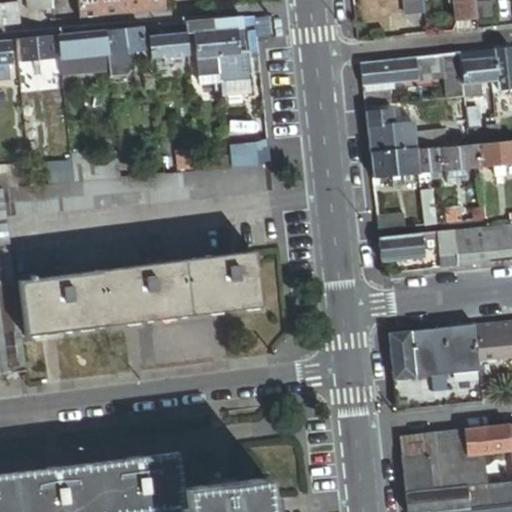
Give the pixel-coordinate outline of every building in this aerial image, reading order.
[(26,0),(28,12),(53,10),(51,0),(26,0)] [(165,10),(164,0),(77,0),(79,19),(165,10)] [(423,0),(405,0),(407,15),(425,13),(423,0)] [(478,20),(475,0),(453,0),(456,23),(478,20)] [(0,26),(11,26),(10,12),(0,13),(0,26)] [(235,30),(234,19),(213,21),(214,32),(235,30)] [(214,32),(213,21),(201,22),(202,33),(214,32)] [(202,33),(201,22),(185,24),(186,35),(188,57),(194,57),(191,34),(202,33)] [(161,33),(160,26),(147,28),(147,38),(161,37),(161,33)] [(144,51),(142,28),(104,32),(106,54),(144,51)] [(241,29),(235,30),(237,51),(243,51),(241,29)] [(237,51),(235,30),(214,32),(216,58),(238,56),(237,51)] [(106,54),(104,32),(57,36),(59,59),(64,58),(106,54)] [(216,58),(214,32),(202,33),(191,34),(194,57),(194,61),(216,58)] [(188,57),(186,35),(167,36),(161,37),(147,38),(150,61),(163,59),(169,59),(188,57)] [(55,59),(53,37),(15,40),(18,63),(55,59)] [(11,64),(9,41),(0,42),(0,64),(9,64),(11,64)] [(499,91),(511,89),(511,61),(511,49),(494,50),(495,58),(496,68),(493,73),(494,80),(491,80),(492,81),(497,81),(499,91)] [(461,62),(495,58),(494,50),(460,54),(461,62)] [(243,51),(237,51),(238,56),(216,58),(218,76),(218,83),(246,80),(243,51)] [(462,71),(461,62),(460,54),(416,59),(417,76),(462,71)] [(218,76),(216,58),(194,61),(196,78),(218,76)] [(463,85),(481,82),(492,81),(491,80),(494,80),(493,73),(496,68),(495,58),(461,62),(462,71),(463,85)] [(361,64),(363,87),(418,81),(417,76),(416,59),(361,64)] [(0,81),(11,81),(9,64),(0,64),(0,81)] [(463,85),(462,71),(417,76),(418,81),(444,78),(447,100),(465,98),(463,85)] [(143,91),(153,90),(151,72),(141,73),(143,91)] [(418,81),(363,87),(364,94),(390,91),(419,88),(418,81)] [(482,96),(481,82),(463,85),(465,98),(482,96)] [(365,109),(392,106),(390,91),(364,94),(365,109)] [(479,105),(466,106),(468,129),(482,127),(479,105)] [(370,155),(417,150),(416,135),(415,125),(395,127),(393,111),(366,113),(370,155)] [(488,143),(500,142),(498,129),(487,130),(488,143)] [(438,148),(443,148),(441,132),(416,135),(417,150),(438,148)] [(511,140),(500,142),(488,143),(478,144),(480,167),(494,165),(495,177),(505,176),(504,164),(511,163),(511,140)] [(480,167),(478,144),(443,148),(438,148),(440,171),(480,167)] [(440,171),(438,148),(417,150),(420,172),(430,172),(437,171),(440,171)] [(420,172),(417,150),(370,155),(373,179),(420,174),(420,172)] [(198,170),(197,154),(179,156),(180,171),(198,170)] [(87,155),(68,157),(69,166),(88,164),(87,155)] [(88,164),(69,166),(71,184),(117,180),(115,162),(88,164)] [(264,192),(261,166),(199,172),(117,180),(71,184),(17,189),(7,190),(9,216),(264,192)] [(16,168),(0,169),(0,191),(3,191),(7,190),(17,189),(16,168)] [(431,179),(430,172),(420,172),(420,174),(420,180),(431,179)] [(61,175),(46,177),(47,186),(62,184),(61,175)] [(0,242),(9,242),(3,191),(0,191),(0,242)] [(425,226),(437,225),(433,191),(422,193),(425,226)] [(460,211),(445,213),(446,224),(462,222),(460,211)] [(378,231),(404,228),(402,215),(377,217),(378,231)] [(455,230),(457,256),(458,267),(491,264),(490,259),(511,256),(511,223),(510,224),(455,230)] [(443,257),(457,256),(455,230),(440,232),(442,247),(443,257)] [(424,249),(442,247),(440,232),(422,234),(424,249)] [(382,264),(425,259),(424,249),(422,234),(379,238),(382,264)] [(0,242),(0,375),(24,373),(9,242),(0,242)] [(34,280),(29,280),(18,282),(24,337),(255,308),(249,258),(249,253),(34,280)] [(458,267),(457,256),(443,257),(444,269),(458,267)] [(511,322),(476,326),(478,341),(511,337),(511,322)] [(477,350),(475,326),(410,333),(412,350),(416,349),(417,357),(477,350)] [(412,350),(410,333),(390,335),(395,381),(415,379),(414,376),(412,350)] [(511,337),(478,341),(480,361),(511,358),(511,337)] [(398,412),(483,403),(482,394),(477,350),(417,357),(419,375),(414,376),(415,379),(395,381),(398,412)] [(489,394),(482,394),(483,403),(490,402),(489,394)] [(511,427),(446,434),(447,446),(463,454),(471,457),(483,456),(511,453),(511,460),(511,427)] [(442,444),(442,434),(428,436),(431,466),(444,464),(445,476),(461,474),(465,488),(467,487),(463,454),(447,446),(442,444)] [(431,466),(428,436),(400,438),(408,511),(455,511),(470,511),(467,487),(465,488),(434,491),(431,466)] [(178,452),(0,475),(0,511),(185,511),(183,487),(178,452)] [(463,454),(467,487),(486,486),(483,456),(471,457),(463,454)] [(444,464),(431,466),(434,491),(465,488),(461,474),(445,476),(444,464)] [(272,511),(268,476),(183,487),(185,511),(272,511)] [(508,507),(511,506),(511,483),(486,486),(467,487),(470,511),(508,507)]
